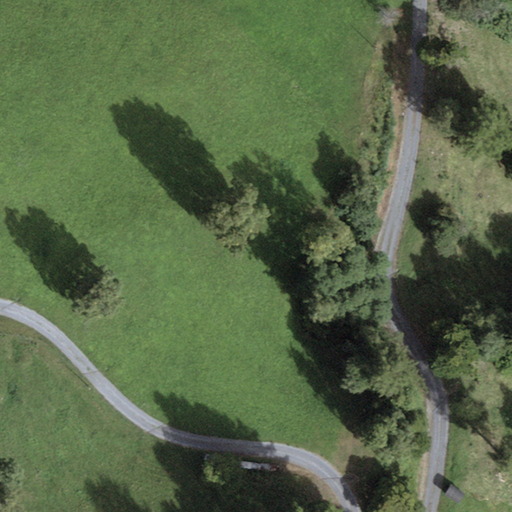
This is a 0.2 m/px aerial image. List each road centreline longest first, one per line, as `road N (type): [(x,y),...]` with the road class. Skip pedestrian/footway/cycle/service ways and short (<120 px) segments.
road 1 (track): [(434,511),(446,422),(442,389),(384,281),(424,63),(423,0)]
road 2 (track): [(0,315),(37,323),(157,440),(348,494),(352,511)]
